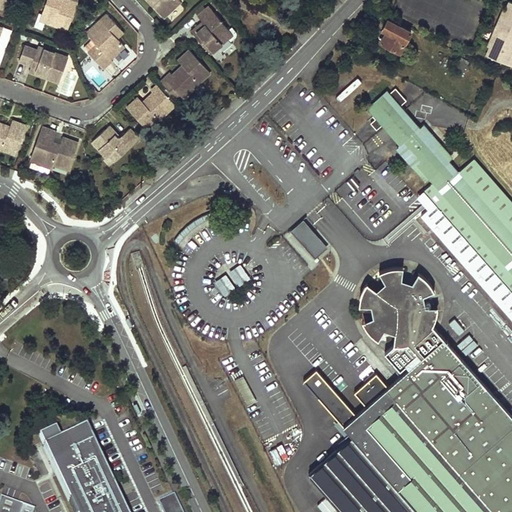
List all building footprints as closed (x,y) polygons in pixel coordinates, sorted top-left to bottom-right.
[(46,0),(42,14),(47,16),(45,22),(67,30),(77,3),(69,0),(67,0),(66,3),(62,2),(62,0),(46,0)] [(146,0),(163,17),(180,1),(179,0),(146,0)] [(489,46),(486,54),(511,65),(511,51),(511,50),(511,2),(508,1),(505,9),(502,15),(505,16),(495,40),(492,39),(489,46)] [(228,30),(209,6),(197,16),(202,22),(205,25),(202,28),(199,24),(191,31),(210,53),(228,38),(224,33),(228,30)] [(487,45),(489,46),(492,39),(495,40),(505,16),(502,15),(505,9),(503,8),(487,45)] [(114,34),(120,28),(106,14),(85,33),(96,45),(100,49),(92,56),(103,69),(112,61),(110,59),(124,46),(117,38),(114,34)] [(380,43),(399,53),(411,32),(388,20),(382,30),(386,32),(380,43)] [(0,25),(0,60),(11,30),(0,25)] [(120,28),(114,34),(117,38),(123,32),(120,28)] [(232,34),(228,30),(224,33),(228,38),(232,34)] [(19,60),(25,62),(30,47),(24,45),(19,60)] [(96,45),(88,52),(92,56),(100,49),(96,45)] [(127,46),(112,59),(121,70),(136,56),(127,46)] [(30,47),(25,62),(31,65),(37,67),(34,73),(45,77),(46,75),(49,76),(49,78),(59,82),(68,58),(43,49),(42,52),(36,50),(30,47)] [(179,94),(193,80),(201,81),(210,72),(189,50),(178,60),(182,65),(184,67),(180,71),(178,69),(172,75),(170,73),(164,78),(179,94)] [(455,70),(462,74),(468,62),(461,58),(455,70)] [(201,81),(193,80),(179,94),(182,98),(201,81)] [(157,121),(157,114),(171,101),(157,85),(151,90),(153,92),(147,98),(148,100),(144,104),(142,102),(138,97),(126,107),(147,130),(157,121)] [(386,93),(368,108),(374,115),(372,117),(374,120),(370,124),(375,130),(382,124),(400,109),(398,107),(405,101),(394,89),(387,95),(386,93)] [(171,101),(157,114),(157,121),(175,104),(171,101)] [(412,123),(400,109),(382,124),(394,138),(412,123)] [(0,143),(1,143),(4,150),(16,154),(26,125),(12,120),(9,127),(9,129),(3,127),(4,125),(0,123),(0,143)] [(394,138),(400,145),(396,148),(396,149),(396,150),(403,157),(403,158),(404,158),(405,157),(407,155),(432,184),(424,191),(511,291),(511,199),(475,157),(458,172),(419,129),(419,128),(418,129),(412,123),(394,138)] [(115,160),(138,139),(129,129),(120,137),(109,126),(92,141),(106,156),(106,157),(109,154),(115,160)] [(56,132),(42,127),(30,160),(32,160),(50,167),(52,168),(53,164),(68,170),(78,143),(62,137),(60,144),(58,147),(52,145),(53,141),(56,132)] [(106,156),(104,159),(110,165),(115,160),(109,154),(106,157),(106,156)] [(32,160),(29,167),(48,174),(50,167),(32,160)] [(310,251),(313,249),(315,251),(318,253),(321,253),(324,250),(325,247),(323,244),(321,241),(324,239),(319,233),(314,231),(308,231),(304,235),(303,240),(305,245),(310,251)] [(240,263),(214,281),(225,296),(251,278),(240,263)] [(511,511),(511,414),(430,321),(431,318),(432,316),(433,312),(434,309),(434,306),(435,302),(422,301),(420,292),(432,287),(430,283),(428,279),(425,276),(422,273),(419,271),(414,268),(410,275),(409,278),(399,276),(399,272),(400,263),(397,263),(395,263),(392,263),(388,263),(385,264),(382,265),(379,266),(375,268),(382,280),(374,286),(363,278),(360,283),(358,287),(356,291),(355,296),(355,302),(368,302),(372,311),(359,317),(361,321),(363,325),(367,329),(371,333),(375,336),(382,324),(392,327),(390,341),(395,341),(400,341),(405,340),(417,354),(340,422),(353,438),(310,474),(342,511),(511,511)] [(457,318),(450,321),(456,335),(463,331),(457,318)] [(104,419),(45,446),(74,511),(146,511),(137,492),(131,479),(104,419)] [(269,451),(278,464),(290,456),(281,443),(269,451)] [(137,477),(131,479),(137,492),(142,489),(137,477)] [(0,511),(33,511),(35,508),(0,496),(0,511)]
